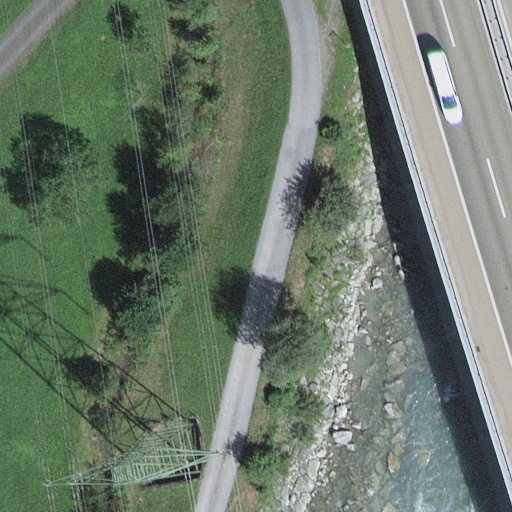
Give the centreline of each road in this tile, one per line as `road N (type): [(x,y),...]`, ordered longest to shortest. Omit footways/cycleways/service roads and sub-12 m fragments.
road 1 (track): [(210,511),(299,141),(311,49)]
road 2 (motorway): [(438,0),(511,276)]
